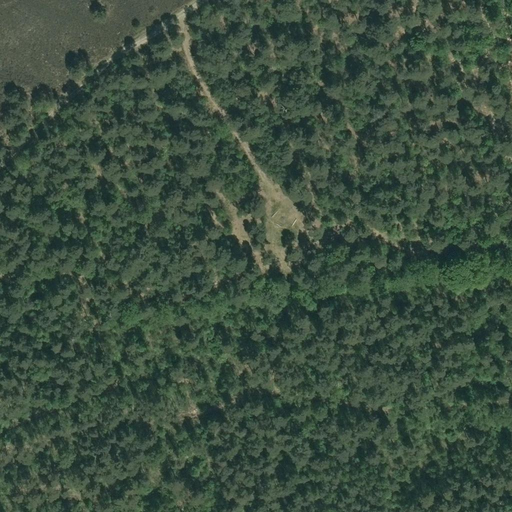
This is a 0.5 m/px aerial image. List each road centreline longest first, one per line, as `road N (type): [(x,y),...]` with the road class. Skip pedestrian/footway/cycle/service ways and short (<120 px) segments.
road 1 (track): [(0,270),(96,269),(217,285),(284,250)]
road 2 (track): [(284,250),(264,183),(196,70),(186,11)]
road 3 (track): [(0,161),(69,97),(200,0)]
road 4 (track): [(284,250),(511,240)]
